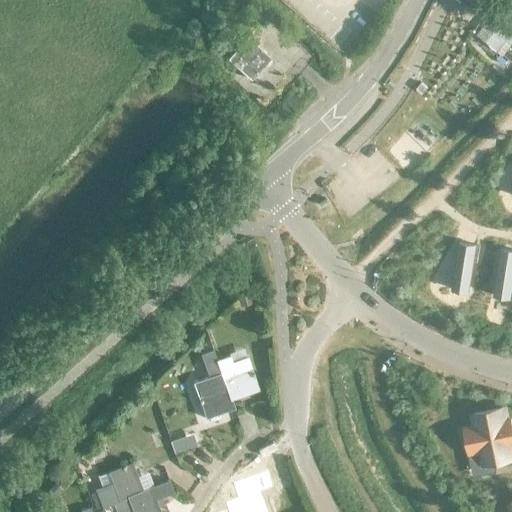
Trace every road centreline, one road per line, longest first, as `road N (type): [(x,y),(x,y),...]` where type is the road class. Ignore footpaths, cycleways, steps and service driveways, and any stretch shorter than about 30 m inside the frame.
road 1 (tertiary): [(0,407),(340,110),(381,63),(417,0)]
road 2 (track): [(347,286),(511,116)]
